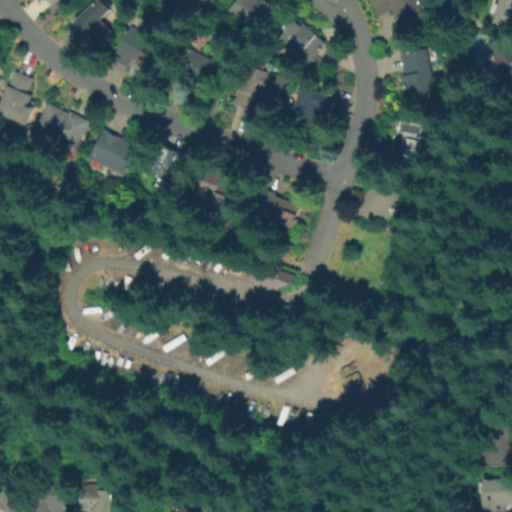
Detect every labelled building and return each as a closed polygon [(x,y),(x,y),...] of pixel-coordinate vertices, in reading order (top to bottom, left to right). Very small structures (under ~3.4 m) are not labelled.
[(114,30),(100,17),(110,8),(102,0),(90,0),(72,20),(99,46),(114,30)] [(231,0),(255,0),(257,1),(257,0),(265,0),(273,6),(252,31),(224,9),(231,0)] [(392,8),(401,33),(425,24),(415,0),(371,0),(369,1),(374,15),(392,8)] [(497,0),(511,0),(511,31),(490,25),(492,19),(488,18),(491,8),(495,9),(497,0)] [(274,32),(292,11),(332,42),(315,62),(303,50),(300,54),(290,44),(288,45),(274,32)] [(116,58),(135,24),(174,45),(159,73),(135,60),(132,66),(116,58)] [(222,62),(209,86),(198,80),(190,93),(170,82),(190,45),(222,62)] [(491,48),(511,46),(511,90),(495,91),(491,48)] [(411,96),(406,76),(409,75),(404,54),(429,49),(439,90),(411,96)] [(291,78),(283,100),(264,93),(258,113),(236,106),(250,64),(291,78)] [(19,70),(37,78),(32,93),(37,95),(33,105),(41,108),(34,126),(4,112),(19,70)] [(304,85),(337,97),(332,109),(327,107),(318,131),(291,121),(304,85)] [(52,103),(72,112),(73,111),(95,121),(82,150),(39,130),(52,103)] [(407,114),(428,119),(419,160),(399,156),(404,132),(403,132),(407,114)] [(108,128),(129,138),(128,139),(144,147),(131,175),(94,157),(108,128)] [(192,155),(183,183),(150,172),(159,144),(192,155)] [(231,171),(227,181),(249,189),(239,217),(216,208),(218,203),(200,196),(206,180),(208,181),(214,165),(231,171)] [(363,213),(369,200),(367,198),(372,190),(373,190),(378,181),(406,195),(393,220),(383,216),(380,222),(363,213)] [(266,187),(281,193),(280,196),(307,206),(300,228),(285,223),(286,220),(258,210),(266,187)] [(255,281),(260,267),(264,269),(265,265),(298,275),(296,285),(292,284),(279,290),(255,281)] [(477,428),(511,427),(511,466),(478,467),(477,428)] [(478,511),(479,479),(511,479),(511,505),(505,505),(505,511),(478,511)] [(33,511),(9,511),(9,509),(0,509),(0,484),(11,484),(11,483),(34,484),(33,511)] [(116,491),(115,511),(95,511),(96,510),(94,509),(93,511),(80,511),(82,485),(90,486),(90,484),(104,485),(103,490),(116,491)] [(38,511),(38,504),(41,504),(41,485),(68,485),(67,505),(70,505),(69,511),(38,511)] [(177,511),(186,502),(193,509),(195,506),(202,511),(177,511)]
